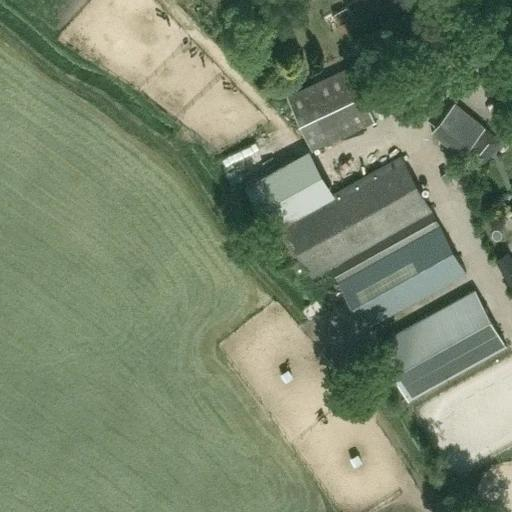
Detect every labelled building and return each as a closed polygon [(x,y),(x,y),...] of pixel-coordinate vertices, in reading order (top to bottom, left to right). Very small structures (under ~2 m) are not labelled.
[(357,53),(373,45),(349,4),(333,12),(357,53)] [(313,148),(376,119),(350,66),(288,95),(313,148)] [(465,151),(485,127),(456,103),(436,127),(465,151)] [(476,155),(496,167),(511,142),(511,140),(493,129),(476,155)] [(230,162),(252,153),(248,144),(226,152),(230,162)] [(365,327),(467,271),(441,225),(440,226),(431,210),(433,209),(403,155),(283,222),(313,276),(396,230),(404,245),(340,281),(365,327)] [(506,345),(475,288),(378,342),(409,399),(506,345)]
